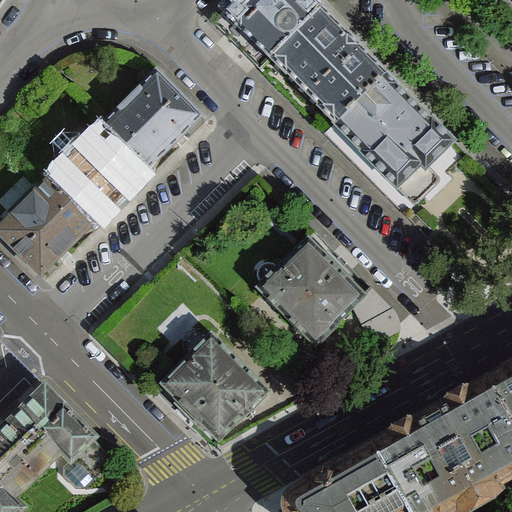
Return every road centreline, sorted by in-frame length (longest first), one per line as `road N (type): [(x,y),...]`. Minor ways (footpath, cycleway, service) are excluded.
road 1 (secondary): [(472,348),(204,498)]
road 2 (residential): [(472,348),(259,131)]
road 3 (residential): [(48,337),(259,131)]
road 4 (tertiary): [(48,337),(204,498)]
road 5 (residential): [(393,0),(511,123)]
road 6 (residential): [(259,131),(153,16)]
